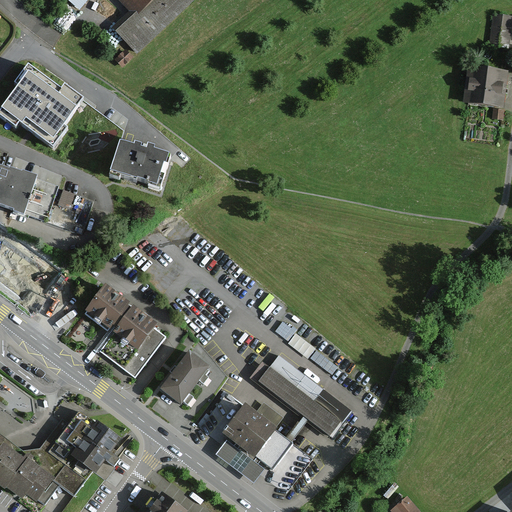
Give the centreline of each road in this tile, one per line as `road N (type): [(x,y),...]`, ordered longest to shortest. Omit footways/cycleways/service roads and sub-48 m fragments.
road 1 (track): [(374,415),(424,307),(504,211),(511,158)]
road 2 (residential): [(0,143),(85,181),(107,208),(92,237),(76,245),(0,223)]
road 3 (primary): [(165,438),(0,311)]
